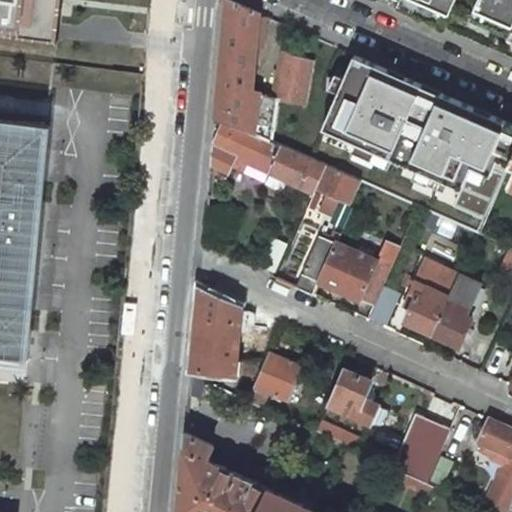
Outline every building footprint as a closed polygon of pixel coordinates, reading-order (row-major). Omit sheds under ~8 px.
[(0,0),(0,33),(58,41),(63,0),(0,0)] [(257,45),(261,12),(233,0),(226,0),(218,86),(253,90),(257,45)] [(511,0),(398,0),(396,6),(443,27),(453,3),(472,11),(470,18),(508,35),(511,28),(511,0)] [(271,140),(277,98),(306,103),(314,61),(284,51),(273,95),(253,90),(218,86),(215,115),(223,118),(271,140)] [(511,158),(511,122),(355,54),(323,126),(462,187),(453,206),(483,218),(510,162),(511,158)] [(0,363),(30,367),(53,124),(0,117),(0,363)] [(269,171),(314,193),(317,187),(327,164),(271,140),(223,118),(213,143),(237,155),(269,171)] [(211,163),(230,172),(233,164),(237,155),(213,143),(211,163)] [(265,180),(269,171),(237,155),(233,164),(265,180)] [(317,187),(352,202),(362,180),(327,164),(317,187)] [(313,295),(320,281),(337,242),(324,237),(306,275),(300,289),(313,295)] [(274,272),(286,244),(272,238),(259,265),(274,272)] [(385,240),(377,260),(378,260),(361,298),(375,304),(382,287),(392,266),(401,246),(385,240)] [(504,269),(511,273),(511,246),(499,241),(495,252),(509,258),(504,269)] [(377,260),(337,242),(320,281),(360,299),(361,298),(378,260),(377,260)] [(433,332),(460,274),(427,258),(405,303),(412,306),(406,319),(433,332)] [(460,274),(433,332),(460,345),(486,286),(460,274)] [(236,373),(242,305),(200,286),(192,369),(211,371),(236,373)] [(382,287),(375,304),(370,315),(384,321),(397,294),(382,287)] [(301,366),(270,352),(255,385),(286,399),(301,366)] [(208,383),(211,371),(192,369),(191,375),(208,383)] [(372,380),(343,369),(328,404),(372,422),(378,404),(364,398),(372,380)] [(268,395),(253,389),(247,401),(262,408),(268,395)] [(416,413),(393,467),(427,483),(439,455),(451,428),(416,413)] [(484,509),(490,511),(509,511),(511,507),(511,428),(490,418),(479,441),(484,443),(481,450),(491,454),(492,457),(505,463),(484,509)] [(361,439),(321,421),(316,432),(344,445),(356,451),(361,439)] [(213,444),(186,432),(178,511),(257,511),(269,487),(207,458),(213,444)] [(441,457),(430,482),(443,488),(454,463),(441,457)] [(385,476),(430,497),(435,487),(427,483),(393,467),(390,466),(385,476)] [(312,511),(314,509),(269,487),(257,511),(312,511)]
